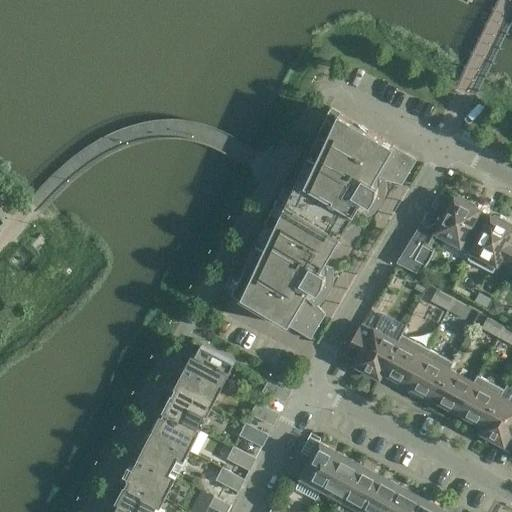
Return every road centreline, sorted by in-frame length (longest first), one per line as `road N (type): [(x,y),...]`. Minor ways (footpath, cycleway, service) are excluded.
road 1 (residential): [(308,385),(440,140)]
road 2 (residential): [(511,497),(308,385)]
road 3 (residential): [(241,511),(308,385)]
